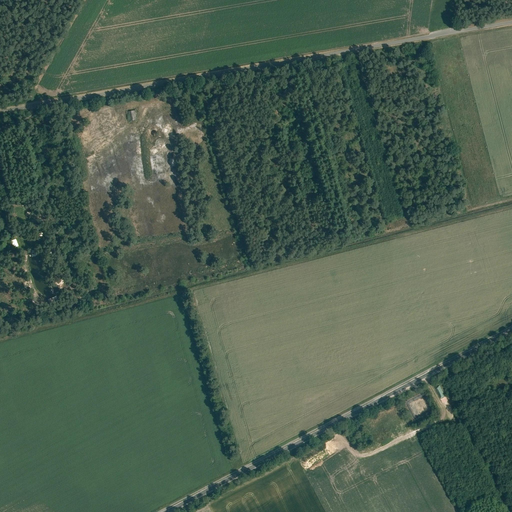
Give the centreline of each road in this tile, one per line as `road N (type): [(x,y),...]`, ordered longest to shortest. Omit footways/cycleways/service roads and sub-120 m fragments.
road 1 (unclassified): [(511,19),(0,111)]
road 2 (tertiary): [(166,511),(511,330)]
